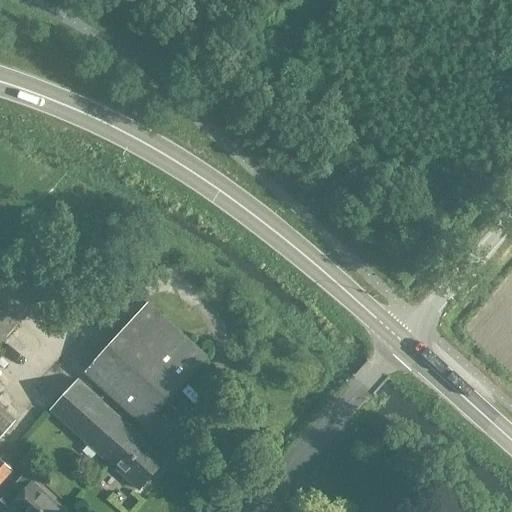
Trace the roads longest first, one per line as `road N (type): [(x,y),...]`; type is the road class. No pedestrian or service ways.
road 1 (tertiary): [(403,343),(255,216),(158,151),(0,83)]
road 2 (residential): [(403,343),(256,511)]
road 3 (tertiary): [(403,343),(511,219)]
road 4 (tertiary): [(511,440),(403,343)]
